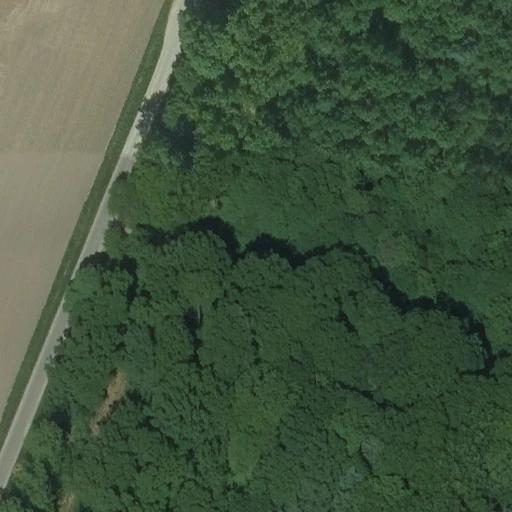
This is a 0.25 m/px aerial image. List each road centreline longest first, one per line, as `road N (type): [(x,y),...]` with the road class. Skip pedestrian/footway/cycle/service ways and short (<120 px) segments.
road 1 (unclassified): [(0,487),(197,0)]
road 2 (track): [(102,236),(261,266),(511,399)]
